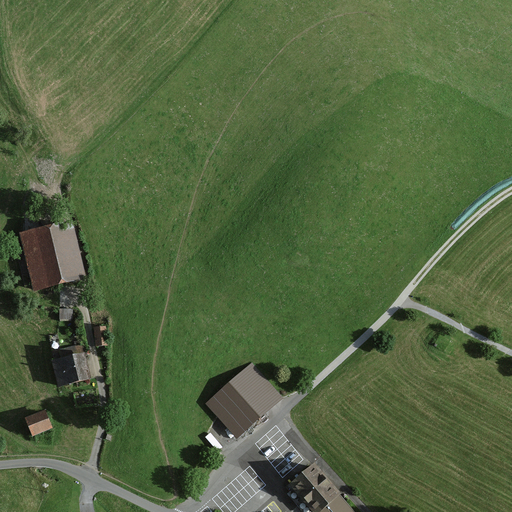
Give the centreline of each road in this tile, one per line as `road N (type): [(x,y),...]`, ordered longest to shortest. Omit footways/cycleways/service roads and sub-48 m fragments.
road 1 (track): [(0,91),(79,225),(88,263),(84,313),(104,407),(89,511)]
road 2 (tertiary): [(0,465),(61,465),(164,511)]
road 3 (track): [(511,191),(402,300)]
road 4 (unknown): [(257,437),(287,432),(367,511)]
road 5 (track): [(303,389),(330,373),(402,300)]
road 6 (track): [(402,300),(511,354)]
